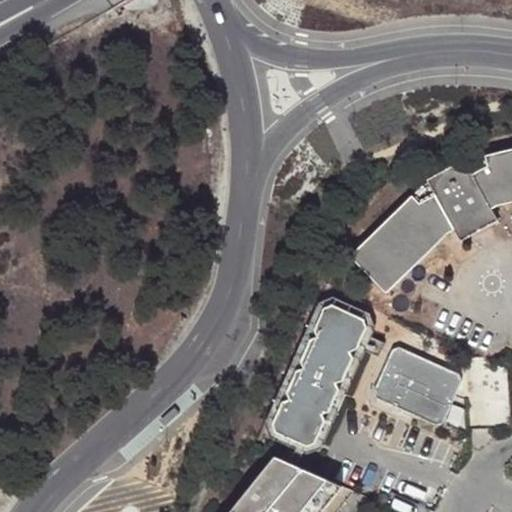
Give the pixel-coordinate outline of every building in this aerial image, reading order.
[(511,201),(511,148),(470,159),(471,163),(467,165),(463,160),(427,181),(430,186),(426,187),(422,185),(353,255),(389,291),(449,233),(455,229),(462,240),(499,221),(492,208),(509,202),(511,201)] [(335,296),(332,302),(347,308),(362,314),(373,320),(363,347),(352,352),(355,362),(347,380),(339,382),(341,393),(332,412),(324,415),(327,422),(315,446),(277,430),(273,438),(310,454),(323,450),(379,324),(374,312),(335,296)] [(332,302),(327,306),(315,328),(318,336),(311,338),(302,357),(305,366),(298,369),(289,388),(292,398),(282,401),(274,422),(277,430),(315,446),(327,422),(324,415),(332,412),(341,393),(339,382),(347,380),(355,362),(352,352),(363,347),(373,320),(362,314),(347,308),(332,302)] [(393,350),(376,391),(378,401),(437,427),(444,424),(462,384),(460,375),(402,348),(393,350)] [(303,511),(325,485),(337,493),(343,486),(298,466),(291,462),(275,455),(230,511),(303,511)] [(301,458),(294,455),(291,462),(298,466),(301,458)] [(321,511),(337,493),(325,485),(303,511),(321,511)]
